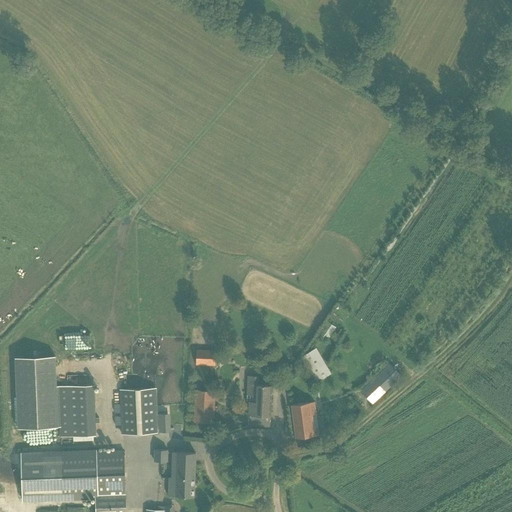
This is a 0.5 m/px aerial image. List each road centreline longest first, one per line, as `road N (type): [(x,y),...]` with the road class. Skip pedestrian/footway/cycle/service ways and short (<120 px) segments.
road 1 (track): [(511,276),(465,333),(346,437),(278,456)]
road 2 (track): [(209,0),(455,138)]
road 3 (unclassified): [(275,503),(226,491),(208,467),(219,444),(256,432),(269,436),(278,456)]
